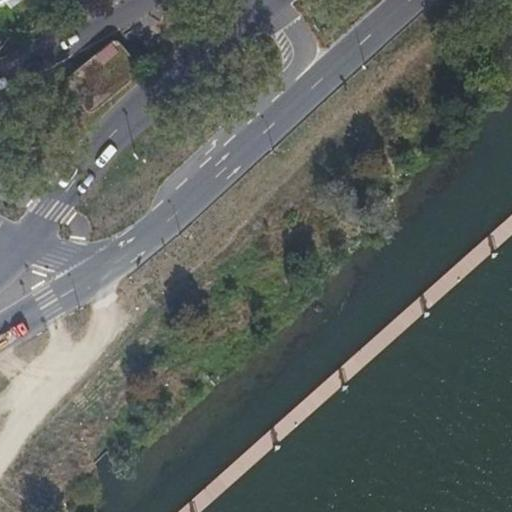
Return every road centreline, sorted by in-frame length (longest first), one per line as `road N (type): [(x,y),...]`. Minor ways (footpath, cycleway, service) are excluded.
road 1 (primary): [(265,0),(130,116),(23,246)]
road 2 (primary): [(116,261),(293,100)]
road 3 (primary): [(144,0),(0,84)]
road 4 (primary): [(293,100),(406,0)]
road 5 (primary): [(0,333),(116,261)]
